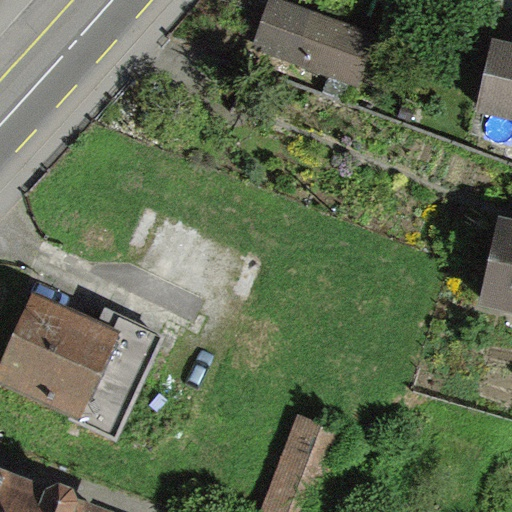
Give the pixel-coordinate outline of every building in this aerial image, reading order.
[(375,33),(282,0),(269,0),(252,48),(357,85),(375,33)] [(511,43),(492,39),(473,121),(481,123),(483,113),(511,119),(511,133),(511,136),(511,135),(511,43)] [(511,217),(500,215),(480,304),(511,311),(511,217)] [(67,308),(33,292),(0,361),(0,384),(78,421),(120,331),(93,318),(68,306),(67,308)] [(316,511),(346,432),(296,414),(260,511),(316,511)] [(0,511),(118,511),(79,497),(72,487),(58,482),(48,486),(0,468),(0,511)]
